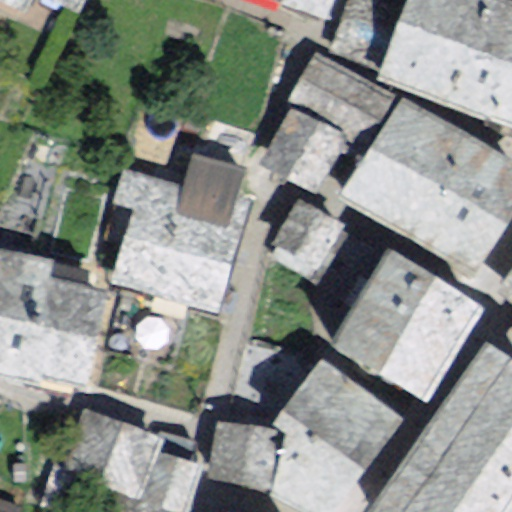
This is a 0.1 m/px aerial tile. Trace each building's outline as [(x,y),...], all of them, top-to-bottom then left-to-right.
[(79,0),(41,0),(72,15),(79,0)] [(271,0),(331,20),(338,0),(271,0)] [(511,12),(482,0),(414,0),(385,72),(511,123),(511,12)] [(511,218),(511,171),(391,101),(339,191),(431,245),(441,228),(490,256),(511,218)] [(344,133),(290,107),(261,167),(315,193),(344,133)] [(261,132),(194,120),(185,177),(251,190),(261,132)] [(185,177),(130,166),(108,275),(229,299),(251,190),(185,177)] [(350,230),(300,197),(274,245),(313,276),(350,230)] [(59,257),(0,243),(0,367),(83,386),(103,293),(53,282),(59,257)] [(475,301),(391,249),(332,345),(416,396),(475,301)] [(280,511),(337,511),(413,407),(334,350),(298,423),(281,418),(265,506),(280,511)] [(511,511),(511,374),(487,358),(385,511),(511,511)] [(132,511),(161,444),(89,413),(54,497),(89,511),(132,511)] [(272,428),(225,424),(213,482),(259,488),(272,428)] [(194,465),(172,459),(162,498),(184,504),(194,465)]
